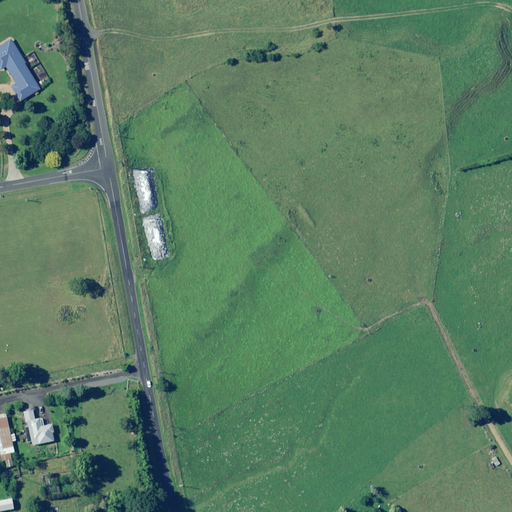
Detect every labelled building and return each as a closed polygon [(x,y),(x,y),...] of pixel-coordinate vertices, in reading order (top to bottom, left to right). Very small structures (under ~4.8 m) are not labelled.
[(41,89),(12,39),(0,45),(0,69),(0,70),(6,67),(16,83),(11,86),(20,102),(41,89)] [(33,411),(24,412),(26,423),(27,423),(28,427),(25,428),(27,443),(32,442),(32,446),(54,442),(53,433),(54,432),(53,424),(41,427),(40,419),(35,420),(33,411)] [(17,466),(6,414),(0,415),(0,451),(2,461),(4,468),(13,466),(17,466)] [(60,491),(58,475),(41,477),(44,498),(61,495),(60,491)] [(0,511),(14,509),(12,499),(0,500),(0,511)]
